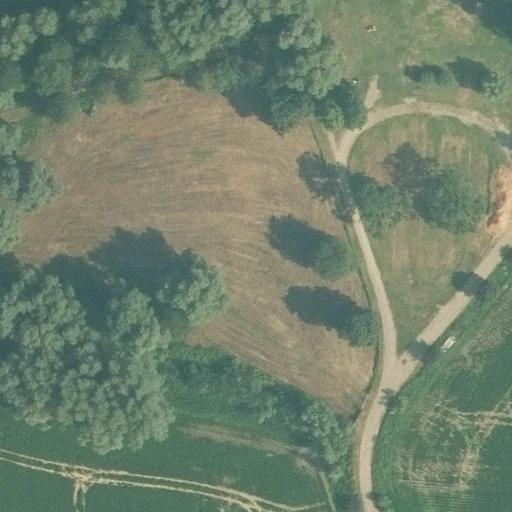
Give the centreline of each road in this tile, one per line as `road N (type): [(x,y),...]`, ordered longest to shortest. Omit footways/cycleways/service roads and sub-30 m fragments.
road 1 (track): [(388,386),(387,324),(339,168),(341,124),(401,107),(452,110),(491,122),(511,145)]
road 2 (track): [(0,117),(82,87),(247,51),(304,79),(318,110),(341,124)]
road 3 (track): [(511,219),(388,386),(368,444),(370,511)]
